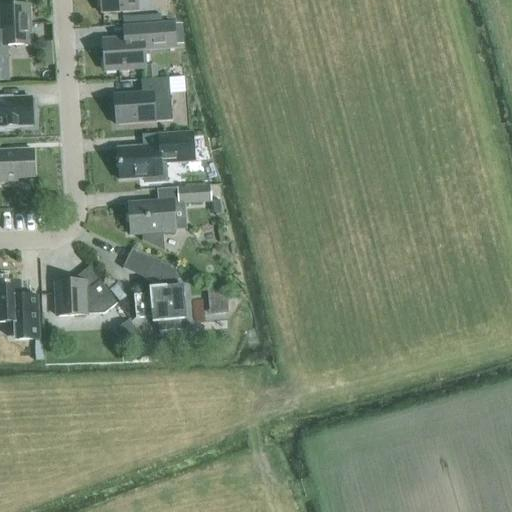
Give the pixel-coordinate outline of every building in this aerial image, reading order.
[(138,12),(137,0),(100,0),(101,14),(138,12)] [(2,47),(29,46),(27,8),(0,9),(2,47)] [(177,50),(176,24),(141,27),(142,40),(103,43),(105,72),(145,69),(144,52),(177,50)] [(54,66),(53,42),(42,43),(44,67),(54,66)] [(155,81),(158,81),(157,69),(147,69),(148,81),(155,81)] [(116,126),(172,123),(169,80),(158,81),(155,81),(148,81),(141,82),(142,95),(114,96),(116,126)] [(0,128),(32,127),(31,99),(0,100),(0,128)] [(193,145),(193,134),(165,136),(159,136),(159,147),(118,150),(120,181),(161,178),(161,165),(179,164),(178,146),(193,145)] [(17,180),(35,179),(33,151),(0,152),(0,183),(17,183),(17,180)] [(179,206),(211,204),(210,187),(178,190),(179,206)] [(141,235),(142,242),(163,252),(162,234),(175,233),(173,203),(129,206),(131,236),(141,235)] [(181,322),(186,321),(183,287),(178,288),(176,270),(132,249),(123,270),(154,285),(155,290),(149,290),(150,296),(134,297),(136,320),(152,319),(152,324),(158,324),(159,333),(181,331),(181,322)] [(118,306),(89,269),(78,277),(78,280),(73,284),(55,285),(57,318),(106,315),(118,306)] [(0,285),(0,324),(10,324),(11,336),(39,334),(37,298),(20,299),(19,284),(0,285)] [(209,316),(228,315),(226,297),(207,289),(209,316)] [(141,338),(129,322),(119,329),(132,346),(141,338)] [(44,362),(43,342),(35,343),(36,362),(44,362)]
